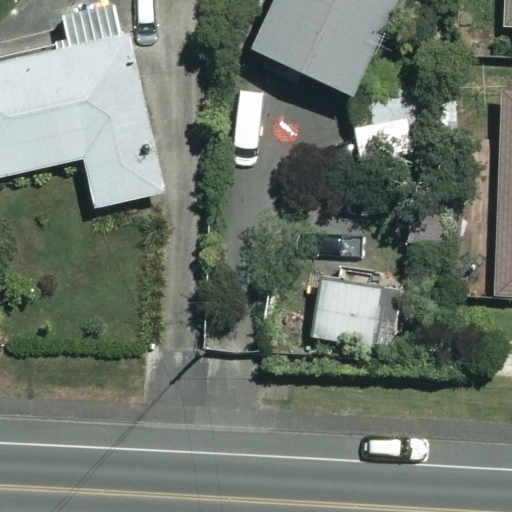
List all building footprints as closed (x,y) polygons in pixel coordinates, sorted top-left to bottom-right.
[(384,0),(264,0),(245,46),(347,89),(384,0)] [(511,0),(501,0),(501,24),(511,24),(511,0)] [(156,189),(120,30),(0,57),(0,172),(79,155),(90,204),(156,189)] [(511,294),(511,87),(496,87),(495,294),(511,294)] [(409,100),(349,103),(352,168),(412,165),(409,100)] [(376,279),(313,277),(310,366),(373,369),(376,279)]
